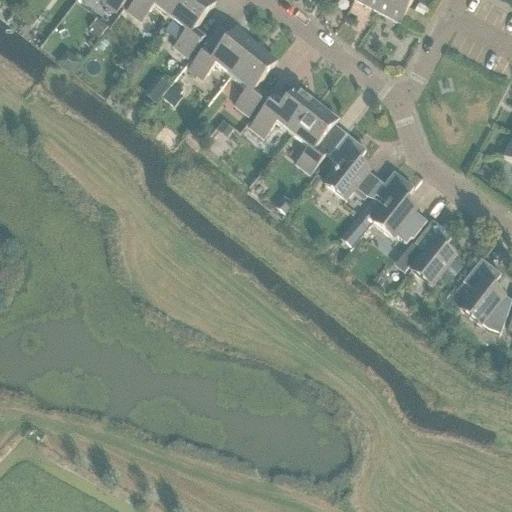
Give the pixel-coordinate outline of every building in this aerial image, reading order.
[(104,0),(101,4),(115,15),(126,0),(104,0)] [(153,9),(169,22),(185,0),(137,0),(126,14),(140,25),(153,9)] [(194,32),(214,6),(206,0),(185,0),(169,22),(185,34),(172,50),(186,61),(203,40),(194,32)] [(355,0),(354,2),(377,14),(384,0),(355,0)] [(384,0),(377,14),(400,26),(413,0),(384,0)] [(425,0),(421,0),(418,6),(429,12),(433,4),(425,0)] [(96,21),(90,31),(100,38),(107,29),(96,21)] [(214,67),(230,80),(255,49),(234,32),(214,58),(205,51),(188,72),(202,83),(214,67)] [(255,91),(276,65),(255,49),(230,80),(246,93),(234,109),(248,120),(265,98),(255,91)] [(66,52),(56,65),(72,77),(82,65),(66,52)] [(156,79),(153,83),(165,93),(169,88),(156,79)] [(170,89),(162,100),(174,110),(182,100),(178,97),(179,97),(183,92),(174,85),(170,89)] [(275,126),(291,139),(316,107),(295,91),(285,104),(276,97),(249,131),(263,142),(275,126)] [(317,149),(337,124),(316,107),(291,139),(307,152),(295,167),(309,178),(326,157),(317,149)] [(218,130),(216,132),(226,140),(228,138),(233,133),(222,124),(218,130)] [(324,188),(345,204),(368,175),(356,165),(365,154),(346,138),(328,161),(339,170),(324,188)] [(511,141),(503,160),(511,164),(511,141)] [(386,207),(372,226),(392,242),(395,238),(406,247),(410,240),(412,242),(426,225),(414,215),(416,212),(404,202),(413,191),(394,176),(384,188),(375,199),(386,207)] [(282,199),(274,211),(283,218),(292,206),(282,199)] [(372,202),(362,214),(373,223),(383,209),(373,201),(372,202)] [(410,274),(431,290),(455,260),(442,251),(451,239),(432,224),(414,247),(425,256),(410,274)] [(411,247),(402,258),(412,265),(421,254),(411,247)] [(481,263),(454,295),(466,304),(459,312),(480,329),(500,339),(511,305),(491,289),(500,278),(481,263)]
